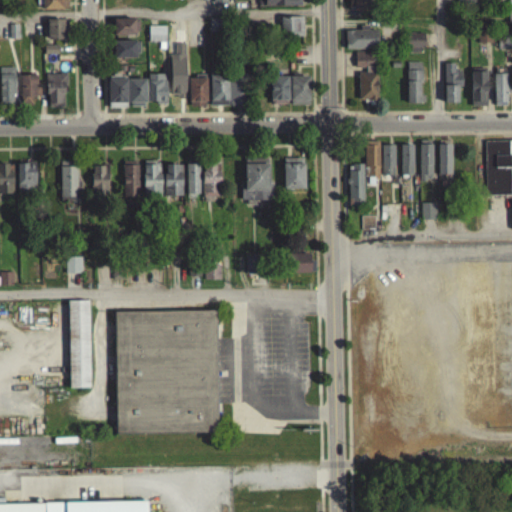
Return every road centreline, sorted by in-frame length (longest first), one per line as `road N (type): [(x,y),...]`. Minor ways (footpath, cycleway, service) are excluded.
road 1 (secondary): [(337,511),(324,0)]
road 2 (residential): [(511,119),(0,124)]
road 3 (residential): [(85,121),(83,0)]
